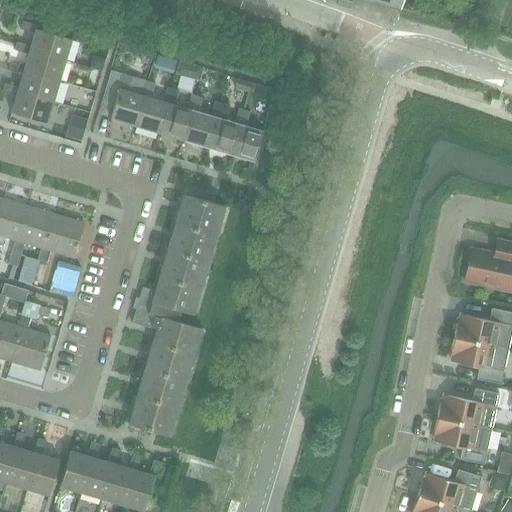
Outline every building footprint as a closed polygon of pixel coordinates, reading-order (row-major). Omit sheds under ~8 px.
[(36,32),(32,45),(31,49),(66,60),(72,39),(36,28),(37,24),(25,20),(22,28),(36,32)] [(26,66),(24,70),(60,81),(66,60),(31,49),(32,45),(18,41),(15,49),(30,53),(26,66)] [(93,55),(90,67),(102,71),(105,59),(93,55)] [(23,74),(20,87),(18,90),(54,101),(60,81),(24,70),(26,66),(12,62),(10,70),(23,74)] [(198,81),(203,68),(191,64),(186,77),(198,81)] [(112,70),(102,104),(115,108),(112,118),(135,124),(144,95),(140,94),(144,79),(132,76),(112,70)] [(253,82),(238,77),(235,87),(250,92),(253,82)] [(144,95),(135,124),(159,132),(168,102),(164,100),(152,96),(156,83),(144,79),(140,94),(144,95)] [(47,122),(54,101),(18,90),(20,87),(6,82),(3,91),(17,95),(12,112),(47,122)] [(258,84),(254,95),(271,100),(274,88),(258,84)] [(168,102),(159,132),(183,139),(192,108),(188,107),(176,103),(180,90),(168,86),(164,100),(168,102)] [(192,108),(183,139),(206,146),(215,115),(212,114),(199,111),(204,97),(192,93),(188,107),(192,108)] [(215,115),(206,146),(230,153),(239,122),(236,122),(227,119),(231,105),(216,100),(212,114),(215,115)] [(239,122),(230,153),(255,160),(264,130),(247,125),(251,111),(240,108),(236,122),(239,122)] [(72,115),(66,135),(69,136),(81,140),(87,120),(72,115)] [(180,211),(178,219),(218,232),(226,206),(216,204),(215,203),(209,201),(185,194),(182,204),(181,208),(180,211)] [(2,198),(0,205),(0,235),(16,240),(12,252),(22,254),(25,243),(19,241),(30,206),(2,198)] [(30,206),(19,241),(25,243),(42,248),(38,259),(41,260),(47,262),(51,250),(48,250),(58,215),(30,206)] [(58,215),(48,250),(51,251),(74,257),(84,222),(58,215)] [(170,246),(170,247),(210,259),(218,232),(178,219),(174,231),(174,233),(173,234),(173,237),(172,238),(170,246)] [(473,249),(466,281),(511,291),(511,285),(511,242),(499,240),(496,254),(473,249)] [(165,264),(162,274),(202,286),(202,285),(210,259),(170,247),(167,257),(166,258),(166,260),(166,261),(165,263),(165,264)] [(12,252),(9,263),(18,266),(22,254),(12,252)] [(157,291),(153,302),(182,310),(194,313),(202,286),(162,274),(159,284),(158,287),(157,289),(157,291)] [(4,283),(1,294),(7,295),(6,297),(13,299),(16,287),(4,283)] [(134,301),(133,307),(137,308),(133,322),(152,328),(153,325),(158,327),(162,316),(179,321),(182,310),(153,302),(157,291),(143,286),(139,297),(136,296),(134,301)] [(0,318),(0,357),(13,361),(23,325),(28,327),(29,327),(29,326),(32,317),(37,319),(38,314),(48,317),(51,308),(41,305),(26,300),(19,324),(0,318)] [(458,318),(455,337),(509,348),(511,335),(511,311),(493,308),(490,320),(461,314),(460,319),(458,318)] [(155,337),(154,343),(194,355),(195,352),(202,328),(179,321),(162,316),(158,327),(155,337)] [(23,325),(13,361),(14,361),(41,369),(51,334),(29,327),(28,327),(23,325)] [(453,355),(451,360),(480,366),(478,378),(502,383),(509,348),(455,337),(451,355),(453,355)] [(149,358),(146,370),(186,382),(187,380),(194,355),(154,343),(150,355),(149,358)] [(141,385),(138,395),(178,407),(179,406),(186,382),(146,370),(142,381),(141,385)] [(442,399),(438,417),(492,428),(500,393),(476,388),(473,400),(444,394),(443,399),(442,399)] [(134,411),(130,423),(141,426),(153,430),(158,431),(162,433),(170,435),(178,407),(138,395),(135,407),(134,411)] [(463,446),(461,459),(485,464),(492,428),(438,417),(434,435),(436,435),(435,440),(463,446)] [(0,479),(5,481),(8,482),(18,447),(14,445),(1,442),(5,428),(0,426),(0,479)] [(18,447),(8,482),(28,488),(38,453),(34,452),(22,448),(26,434),(18,431),(14,445),(18,447)] [(38,453),(28,488),(49,494),(59,459),(43,454),(47,440),(39,437),(34,452),(38,453)] [(71,450),(61,485),(82,492),(93,456),(96,457),(100,443),(92,441),(88,455),(71,450)] [(93,456),(82,492),(103,498),(113,463),(117,464),(121,449),(113,447),(109,461),(96,457),(93,456)] [(113,463),(103,498),(125,504),(135,469),(138,469),(142,456),(133,453),(129,467),(117,464),(113,463)] [(135,469),(125,504),(145,510),(153,480),(157,482),(163,462),(154,459),(150,473),(138,469),(135,469)] [(499,462),(497,471),(510,474),(511,464),(499,462)] [(424,474),(418,494),(472,511),(482,476),(458,469),(455,481),(427,472),(426,475),(424,474)] [(493,471),(489,486),(504,491),(509,476),(493,471)] [(471,511),(472,511),(418,494),(412,511),(471,511)] [(511,511),(511,501),(508,499),(501,511),(503,511),(511,511)]
